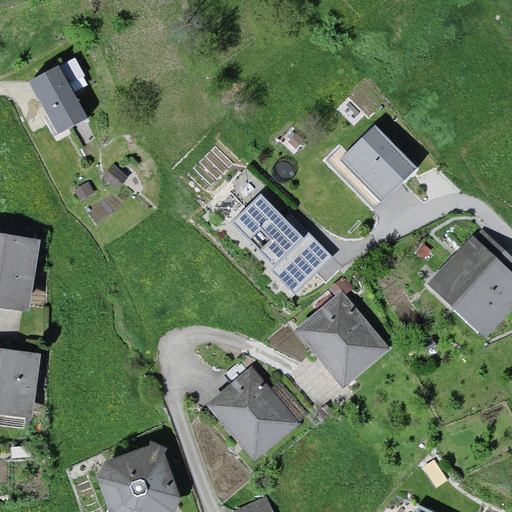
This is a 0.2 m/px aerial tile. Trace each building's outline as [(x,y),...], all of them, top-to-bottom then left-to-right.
[(62,63),(29,81),(60,139),(94,121),(62,63)] [(376,119),(341,154),(379,191),(414,156),(376,119)] [(263,187),(230,220),(272,263),(269,266),(290,286),(326,249),(263,187)] [(511,268),(474,233),(430,279),(490,335),(511,311),(511,268)] [(38,241),(0,234),(0,303),(27,308),(38,241)] [(346,291),(299,329),(347,389),(394,351),(346,291)] [(43,355),(0,348),(0,412),(32,418),(43,355)] [(256,363),(205,402),(252,463),(304,424),(256,363)] [(184,511),(162,440),(87,463),(101,508),(109,511),(184,511)] [(234,511),(273,511),(266,494),(233,509),(234,511)] [(436,511),(414,501),(408,511),(436,511)]
